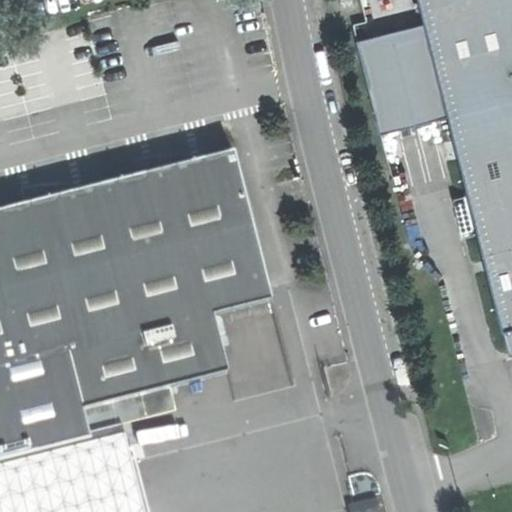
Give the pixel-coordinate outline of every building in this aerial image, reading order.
[(339,0),(341,9),(355,6),(353,0),(339,0)] [(486,265),(502,330),(511,327),(511,0),(418,0),(428,34),(448,116),(486,265)] [(414,124),(448,116),(428,34),(394,43),(414,124)] [(253,229),(233,152),(0,210),(0,461),(89,437),(82,412),(228,372),(213,316),(272,300),(253,229)] [(508,354),(511,353),(511,327),(502,330),(508,354)] [(144,511),(126,437),(0,468),(0,511),(144,511)]
